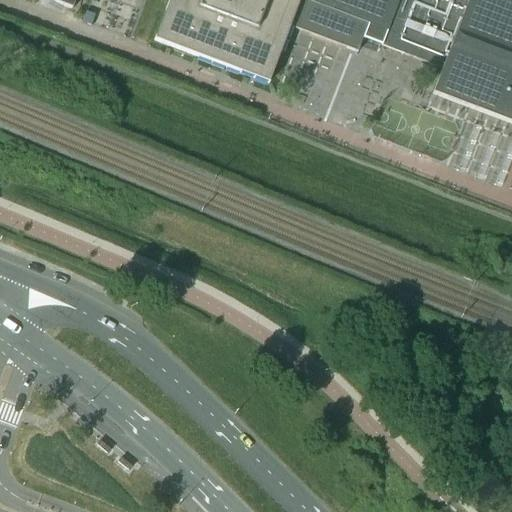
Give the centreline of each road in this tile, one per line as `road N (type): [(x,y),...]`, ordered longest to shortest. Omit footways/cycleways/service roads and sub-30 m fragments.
road 1 (tertiary): [(307,511),(154,357),(86,308),(0,269)]
road 2 (tertiary): [(0,321),(128,417),(228,511)]
